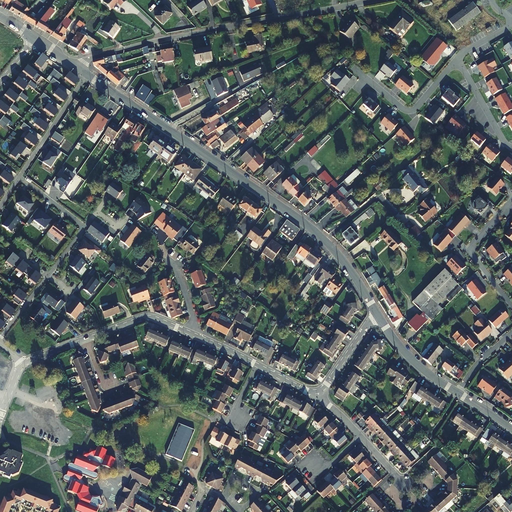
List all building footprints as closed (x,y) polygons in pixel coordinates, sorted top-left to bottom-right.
[(69,13),(78,2),(75,0),(54,0),(54,1),(69,13)] [(109,0),(105,4),(109,8),(108,8),(109,8),(113,11),(117,7),(116,7),(119,4),(122,8),(127,3),(124,0),(109,0)] [(188,9),(193,16),(200,12),(206,8),(201,0),(188,9)] [(246,0),(251,10),(261,5),(258,0),(246,0)] [(57,24),(58,26),(61,21),(63,19),(64,20),(66,17),(69,13),(54,1),(48,8),(35,26),(51,35),(56,28),(54,26),(52,29),(47,26),(49,23),(47,22),(54,13),(61,18),(58,23),(57,24)] [(457,31),(481,14),(473,3),(450,20),(457,31)] [(9,11),(21,18),(25,13),(28,10),(25,7),(26,6),(25,5),(21,10),(12,5),(9,10),(9,11)] [(35,26),(48,8),(44,5),(35,15),(32,13),(30,16),(25,13),(21,18),(35,26)] [(171,14),(164,7),(154,17),(162,25),(167,20),(166,19),(171,14)] [(399,36),(402,37),(413,22),(401,13),(394,22),(395,22),(389,29),(397,35),(398,35),(399,36)] [(61,21),(58,26),(57,27),(56,27),(56,28),(51,35),(59,40),(72,22),(66,17),(64,20),(63,19),(61,21)] [(343,28),(340,32),(349,40),(353,35),(354,34),(359,28),(349,20),(345,26),(346,26),(344,29),(343,28)] [(120,29),(111,22),(103,32),(101,31),(99,33),(106,39),(109,36),(112,39),(120,29)] [(71,32),(76,25),(73,23),(68,30),(71,32)] [(76,25),(71,32),(74,35),(79,28),(76,25)] [(81,35),(78,33),(77,32),(74,37),(83,42),(85,39),(86,38),(81,34),(81,35)] [(264,49),(261,35),(255,37),(256,42),(246,44),(248,53),(264,49)] [(74,37),(71,41),(80,47),(83,42),(74,37)] [(420,58),(429,65),(434,65),(439,59),(438,54),(441,50),(442,51),(446,47),(436,39),(420,58)] [(71,41),(68,46),(77,51),(80,47),(71,41)] [(511,42),(503,47),(510,59),(511,58),(511,42)] [(210,48),(193,51),(195,62),(201,61),(201,62),(212,60),(210,48)] [(160,96),(165,94),(156,71),(154,71),(151,53),(154,53),(153,49),(148,50),(148,54),(151,71),(156,84),(160,96)] [(175,60),(173,49),(159,52),(160,56),(157,56),(158,62),(161,61),(162,63),(175,60)] [(385,58),(388,61),(394,54),(389,50),(386,53),(388,55),(385,58)] [(38,58),(34,64),(40,69),(47,59),(41,54),(38,58)] [(114,61),(112,56),(93,61),(93,63),(93,66),(94,66),(97,69),(101,65),(105,64),(114,61)] [(480,70),(484,78),(494,72),(492,68),(496,66),(492,58),(477,66),(479,70),(480,70)] [(390,78),(396,70),(387,62),(379,72),(382,74),(383,73),(390,78)] [(263,73),(258,63),(239,72),(244,81),(263,73)] [(110,72),(101,65),(97,69),(106,76),(110,72)] [(26,66),(22,72),(32,79),(36,73),(31,69),(26,66)] [(117,75),(116,74),(114,76),(111,73),(119,69),(118,66),(115,68),(113,69),(111,70),(110,72),(106,76),(118,85),(120,83),(124,77),(119,73),(117,75)] [(53,70),(49,76),(52,79),(57,73),(53,69),(53,70)] [(331,85),(340,93),(349,81),(337,70),(331,77),(335,80),(331,85)] [(78,80),(68,72),(64,78),(74,86),(78,80)] [(62,76),(57,73),(52,79),(56,82),(61,76),(62,76)] [(124,77),(120,83),(123,86),(128,79),(124,76),(124,77)] [(227,92),(221,77),(211,82),(216,93),(215,93),(217,97),(227,92)] [(402,77),(395,85),(399,89),(400,88),(406,94),(413,86),(402,77)] [(17,78),(13,84),(23,91),(27,85),(17,78)] [(489,87),(493,95),(502,90),(495,78),(486,84),(488,88),(489,87)] [(52,79),(50,83),(56,87),(55,88),(56,88),(59,84),(56,82),(52,79)] [(30,81),(27,85),(34,90),(36,86),(30,81)] [(143,85),(135,97),(149,106),(156,97),(150,93),(152,91),(143,85)] [(180,88),(173,91),(181,108),(190,104),(188,99),(191,97),(186,86),(180,88)] [(449,88),(441,98),(453,108),(459,100),(456,98),(458,95),(449,88)] [(8,89),(4,95),(14,103),(18,97),(8,89)] [(67,96),(57,89),(53,95),(63,102),(67,96)] [(21,93),(18,97),(25,102),(27,98),(21,93)] [(495,99),(499,106),(500,106),(500,108),(504,115),(511,110),(511,106),(505,93),(495,99)] [(43,94),(40,97),(47,102),(49,99),(43,94)] [(362,105),(374,115),(380,108),(368,98),(362,105)] [(226,105),(229,111),(238,105),(235,99),(226,105)] [(0,101),(0,111),(4,115),(9,109),(1,103),(0,101)] [(76,113),(78,114),(85,103),(83,102),(76,113)] [(85,103),(78,114),(79,115),(81,113),(89,118),(96,109),(87,103),(86,105),(85,103)] [(58,111),(48,104),(43,110),(53,117),(58,111)] [(18,110),(12,105),(9,109),(15,114),(18,110)] [(201,119),(206,126),(221,116),(223,115),(229,111),(226,105),(220,109),(221,110),(213,115),(212,114),(210,113),(201,119)] [(270,119),(269,117),(263,110),(265,108),(262,105),(253,113),(263,125),(270,119)] [(265,108),(263,110),(269,117),(271,115),(265,108)] [(430,112),(429,114),(429,113),(423,120),(431,127),(441,114),(433,108),(430,112)] [(33,109),(30,112),(37,117),(40,114),(33,109)] [(99,112),(85,133),(92,137),(97,129),(101,132),(110,119),(105,116),(104,117),(103,116),(104,115),(99,112)] [(388,114),(380,123),(391,132),(398,124),(394,121),(393,121),(390,119),(391,117),(388,114)] [(459,118),(455,115),(448,124),(459,133),(466,125),(461,121),(460,121),(458,119),(459,118)] [(10,122),(3,116),(0,120),(7,125),(10,122)] [(206,136),(213,132),(224,124),(226,123),(221,116),(206,126),(202,129),(206,136)] [(262,124),(256,116),(244,126),(250,134),(262,124)] [(48,126),(38,119),(33,125),(43,132),(48,126)] [(122,146),(133,131),(137,124),(128,119),(125,124),(129,127),(116,146),(116,147),(120,150),(121,148),(122,146)] [(23,123),(20,127),(27,132),(30,128),(23,123)] [(104,134),(113,140),(121,129),(112,123),(104,134)] [(137,124),(133,131),(135,132),(134,135),(132,134),(130,136),(132,137),(130,140),(131,141),(135,143),(134,145),(131,150),(134,152),(136,150),(141,143),(137,141),(144,129),(137,124)] [(224,124),(213,132),(204,139),(209,145),(217,139),(217,138),(220,136),(217,133),(226,127),(224,124)] [(393,136),(404,148),(412,141),(404,132),(405,131),(402,128),(393,136)] [(230,130),(219,139),(226,148),(237,139),(230,130)] [(56,131),(51,138),(60,143),(64,136),(56,131)] [(38,141),(28,133),(23,139),(33,147),(38,141)] [(476,133),(471,140),(480,147),(485,140),(476,133)] [(149,148),(159,155),(166,145),(156,138),(149,148)] [(285,153),(295,144),(293,142),(283,151),(285,153)] [(26,148),(19,143),(9,155),(16,161),(26,148)] [(489,144),(482,153),(492,161),(495,158),(495,156),(496,156),(499,152),(495,149),(494,149),(492,147),(493,147),(489,144)] [(166,145),(159,155),(168,162),(175,153),(169,149),(170,148),(166,145)] [(307,154),(310,157),(318,150),(314,147),(307,154)] [(247,165),(258,156),(251,148),(240,159),(247,165)] [(59,157),(51,152),(48,155),(49,156),(47,158),(44,162),(52,167),(59,157)] [(184,174),(192,163),(183,156),(175,167),(184,174)] [(258,156),(247,165),(253,172),(264,162),(258,156)] [(511,171),(511,162),(507,158),(500,166),(510,174),(511,171)] [(192,163),(184,174),(193,181),(201,170),(192,163)] [(269,182),(282,171),(276,163),(263,175),(269,182)] [(416,190),(420,195),(427,189),(420,182),(418,183),(406,168),(399,173),(404,178),(401,181),(408,189),(409,188),(413,192),(416,190)] [(66,169),(63,173),(73,180),(75,176),(66,169)] [(3,171),(0,175),(0,178),(8,185),(13,179),(3,171)] [(60,190),(64,193),(73,180),(63,173),(56,182),(60,185),(61,184),(63,186),(60,190)] [(317,177),(325,186),(328,184),(319,174),(317,177)] [(43,185),(46,180),(37,176),(35,181),(43,185)] [(294,176),(284,186),(294,196),(295,195),(301,190),(302,189),(299,186),(301,184),(294,176)] [(353,179),(350,176),(344,181),(348,184),(353,179)] [(211,200),(218,191),(201,178),(194,186),(211,200)] [(496,178),(487,187),(495,195),(499,191),(498,190),(500,188),(501,189),(504,185),(496,178)] [(377,191),(384,185),(382,182),(374,189),(377,191)] [(112,183),(105,191),(109,194),(109,193),(116,199),(122,191),(112,183)] [(332,191),(326,187),(323,189),(328,195),(332,191)] [(334,208),(354,191),(351,188),(342,196),(337,191),(327,200),(334,208)] [(301,190),(295,195),(298,199),(304,206),(312,199),(302,189),(301,190)] [(489,202),(480,194),(472,203),(472,206),(472,207),(474,210),(480,215),(487,206),(487,205),(489,202)] [(27,212),(33,205),(22,196),(16,204),(27,212)] [(232,209),(235,204),(224,196),(218,204),(229,213),(232,209)] [(138,198),(129,209),(135,213),(139,220),(151,214),(148,208),(146,209),(145,206),(143,205),(144,203),(138,198)] [(247,212),(253,204),(244,198),(238,206),(247,212)] [(436,212),(427,199),(419,206),(420,208),(419,212),(418,213),(424,222),(436,212)] [(344,200),(335,209),(338,212),(339,211),(345,218),(353,211),(347,205),(347,204),(344,200)] [(347,205),(353,211),(353,212),(356,210),(350,202),(347,204),(347,205)] [(253,204),(247,212),(255,218),(261,210),(253,204)] [(44,214),(37,209),(29,220),(32,222),(33,221),(43,229),(50,220),(43,215),(44,214)] [(367,217),(364,213),(348,227),(350,229),(342,236),(350,245),(358,239),(354,235),(356,233),(352,229),(367,217)] [(10,232),(20,220),(11,214),(8,218),(6,221),(5,221),(2,226),(10,232)] [(450,231),(455,236),(464,227),(465,228),(470,222),(460,214),(447,229),(450,231)] [(172,222),(168,218),(160,229),(169,236),(169,237),(173,241),(180,231),(171,223),(172,222)] [(55,222),(48,231),(61,241),(67,233),(63,229),(62,230),(60,228),(61,227),(55,222)] [(298,231),(285,222),(277,232),(290,242),(298,231)] [(91,227),(88,232),(103,243),(110,234),(102,228),(102,229),(99,227),(100,227),(94,223),(91,227)] [(408,231),(414,238),(420,233),(414,226),(408,231)] [(131,228),(121,242),(129,248),(140,234),(131,228)] [(446,235),(450,231),(447,229),(445,228),(442,232),(443,233),(432,245),(440,252),(444,247),(445,245),(446,246),(451,240),(446,235)] [(261,235),(252,229),(246,237),(259,248),(269,235),(264,231),(261,235)] [(401,243),(387,229),(380,236),(383,238),(382,239),(390,246),(389,247),(393,251),(401,243)] [(176,245),(184,251),(185,250),(188,252),(192,255),(198,247),(194,245),(195,243),(195,241),(190,237),(188,238),(187,240),(186,239),(185,242),(180,239),(176,245)] [(280,249),(270,241),(260,255),(270,262),(280,249)] [(101,251),(90,243),(88,246),(86,245),(80,252),(89,259),(95,252),(99,255),(101,251)] [(495,243),(486,250),(489,255),(490,255),(491,257),(490,258),(495,264),(499,260),(499,262),(505,257),(497,245),(496,245),(495,243)] [(297,254),(305,260),(312,250),(303,244),(300,248),(297,254)] [(294,257),(297,254),(300,248),(296,245),(287,257),(292,260),(294,257)] [(305,260),(303,263),(309,267),(310,267),(313,269),(309,275),(308,274),(303,281),(308,285),(321,267),(317,264),(322,257),(312,250),(305,260)] [(35,285),(41,277),(33,270),(12,254),(5,262),(12,267),(13,266),(17,268),(15,270),(22,275),(23,273),(30,278),(28,280),(35,285)] [(155,259),(148,254),(137,267),(145,274),(154,263),(153,262),(155,259)] [(297,254),(294,257),(303,263),(305,260),(297,254)] [(445,257),(441,259),(457,274),(465,267),(454,256),(454,257),(449,261),(445,257)] [(86,263),(77,257),(75,260),(75,261),(70,267),(79,273),(86,263)] [(383,298),(388,295),(383,287),(379,280),(375,273),(371,267),(366,270),(370,276),(365,279),(367,282),(368,284),(370,286),(374,283),(383,298)] [(332,278),(334,275),(324,268),(314,282),(319,286),(323,280),(329,283),(332,278)] [(511,270),(510,268),(501,275),(506,281),(507,280),(509,282),(508,283),(511,287),(511,270)] [(444,269),(412,303),(419,310),(450,277),(451,277),(444,269)] [(206,285),(201,270),(191,274),(196,288),(206,285)] [(336,281),(332,278),(329,283),(326,287),(336,295),(341,287),(336,283),(336,281)] [(101,285),(94,279),(92,282),(89,286),(85,291),(92,296),(101,285)] [(163,296),(175,292),(170,279),(159,283),(163,296)] [(476,300),(485,293),(482,289),(482,290),(480,288),(481,288),(475,280),(466,286),(476,300)] [(150,299),(146,286),(142,287),(142,289),(130,293),(134,303),(138,301),(141,300),(141,302),(150,299)] [(307,286),(302,293),(305,295),(310,287),(307,286)] [(458,286),(458,287),(446,300),(449,303),(460,291),(462,289),(458,286)] [(208,288),(201,291),(203,295),(201,296),(203,301),(204,304),(202,305),(204,310),(215,306),(208,288)] [(12,301),(19,306),(26,296),(18,290),(17,289),(12,296),(14,298),(12,301)] [(49,307),(54,311),(56,308),(61,302),(51,294),(49,297),(45,302),(49,306),(49,307)] [(47,309),(49,307),(49,306),(45,302),(49,297),(46,295),(39,303),(47,309)] [(393,310),(397,316),(390,320),(393,323),(402,317),(401,314),(400,312),(398,308),(397,307),(396,308),(388,295),(383,298),(391,311),(393,310)] [(165,301),(172,319),(182,315),(176,297),(165,301)] [(344,309),(353,315),(357,309),(355,299),(345,300),(346,306),(344,309)] [(65,305),(61,302),(56,308),(60,311),(65,305)] [(326,314),(331,307),(325,302),(319,312),(325,316),(326,314)] [(70,310),(66,315),(74,322),(84,310),(75,303),(70,309),(70,310)] [(120,312),(117,303),(102,308),(106,317),(120,312)] [(0,330),(15,311),(6,305),(1,311),(3,313),(0,316),(0,330)] [(40,305),(37,308),(45,314),(49,317),(52,314),(40,305)] [(475,317),(480,312),(474,306),(469,310),(475,317)] [(37,325),(45,314),(37,308),(29,318),(37,325)] [(353,315),(344,309),(338,317),(347,323),(353,315)] [(501,310),(488,321),(494,329),(507,317),(501,310)] [(227,335),(231,326),(218,319),(220,316),(213,312),(207,325),(227,335)] [(242,339),(249,342),(254,331),(241,324),(244,317),(238,314),(233,324),(240,327),(235,338),(241,341),(242,339)] [(425,318),(422,315),(419,317),(417,315),(408,325),(415,332),(425,323),(423,321),(425,318)] [(484,337),(491,331),(480,319),(473,325),(477,329),(473,333),(480,341),(484,338),(484,337)] [(68,327),(59,320),(50,331),(59,338),(68,327)] [(339,327),(335,333),(343,338),(349,330),(341,324),(337,322),(335,325),(339,327)] [(155,342),(159,333),(149,329),(145,338),(155,342)] [(471,350),(477,344),(469,335),(466,337),(464,334),(461,332),(460,330),(451,338),(460,348),(465,343),(471,350)] [(310,338),(315,341),(318,335),(314,332),(310,338)] [(159,333),(155,342),(165,346),(169,338),(159,333)] [(343,338),(335,333),(328,342),(336,347),(343,338)] [(125,337),(130,350),(138,346),(135,337),(133,337),(133,336),(130,338),(129,335),(125,337)] [(130,350),(125,337),(122,338),(122,340),(119,341),(120,342),(118,343),(120,349),(121,353),(130,350)] [(259,352),(264,343),(254,338),(250,347),(259,352)] [(366,347),(374,353),(376,350),(381,349),(379,339),(370,341),(366,347)] [(113,341),(109,343),(107,344),(104,350),(110,352),(120,349),(118,343),(117,340),(113,341)] [(178,355),(182,345),(172,341),(169,351),(178,355)] [(326,345),(323,350),(322,350),(330,356),(336,347),(328,342),(326,345)] [(264,343),(259,352),(269,357),(273,348),(264,343)] [(434,344),(430,349),(439,355),(442,350),(434,344)] [(188,359),(192,349),(182,345),(178,355),(188,359)] [(366,347),(360,355),(369,361),(374,353),(366,347)] [(110,352),(104,350),(102,349),(98,357),(100,364),(106,362),(110,352)] [(439,355),(430,349),(423,359),(431,365),(439,355)] [(204,363),(208,354),(198,350),(191,365),(195,367),(198,361),(204,363)] [(83,363),(82,360),(81,358),(82,355),(74,351),(72,355),(75,356),(72,361),(75,366),(83,363)] [(284,366),(289,357),(279,352),(275,361),(284,366)] [(208,354),(204,363),(213,368),(214,368),(218,359),(208,354)] [(369,361),(360,355),(354,364),(362,370),(369,361)] [(289,357),(284,366),(294,371),(298,362),(289,357)] [(312,366),(320,371),(326,363),(318,357),(312,366)] [(505,366),(504,365),(498,370),(502,375),(506,379),(511,375),(511,377),(511,376),(511,358),(506,363),(507,364),(505,366)] [(222,361),(217,370),(223,374),(225,371),(229,373),(232,366),(222,361)] [(452,375),(457,368),(446,361),(442,367),(452,375)] [(78,375),(90,370),(89,366),(87,367),(85,364),(84,362),(83,363),(75,366),(78,375)] [(128,380),(137,376),(134,366),(128,364),(125,370),(125,372),(127,376),(128,380)] [(387,373),(393,377),(390,381),(394,385),(397,381),(405,387),(411,378),(404,372),(405,370),(400,367),(399,369),(393,365),(387,373)] [(235,370),(236,368),(232,366),(229,373),(227,375),(231,376),(230,379),(238,383),(242,374),(238,371),(235,370)] [(320,371),(312,366),(306,375),(314,380),(320,371)] [(347,377),(355,383),(361,374),(353,369),(347,377)] [(81,383),(90,379),(90,378),(91,378),(90,375),(92,374),(90,370),(78,375),(81,383)] [(128,380),(129,383),(131,387),(132,390),(133,390),(137,392),(138,392),(141,386),(137,376),(128,380)] [(355,383),(347,377),(341,386),(349,392),(355,383)] [(483,391),(489,395),(496,386),(483,377),(476,387),(481,390),(481,389),(483,390),(483,391)] [(84,392),(97,387),(95,383),(93,384),(92,381),(91,381),(90,379),(81,383),(84,392)] [(264,393),(268,384),(259,379),(254,387),(264,393)] [(414,394),(423,399),(428,391),(415,382),(409,390),(414,394)] [(268,384),(264,393),(273,397),(277,388),(268,384)] [(220,389),(218,392),(227,397),(229,398),(233,390),(224,386),(222,390),(220,389)] [(349,392),(341,386),(335,395),(343,401),(349,392)] [(88,400),(96,397),(97,397),(96,395),(97,395),(96,392),(98,391),(97,387),(84,392),(88,400)] [(494,396),(493,398),(499,402),(499,401),(500,400),(504,403),(505,408),(511,407),(510,403),(511,402),(511,395),(501,388),(494,396)] [(432,405),(437,397),(428,391),(423,399),(432,405)] [(214,400),(225,406),(227,402),(225,401),(227,397),(218,392),(214,400)] [(123,398),(126,407),(132,404),(134,400),(138,402),(140,397),(135,395),(132,393),(130,393),(129,396),(126,397),(123,398)] [(290,407),(295,398),(285,393),(281,402),(290,407)] [(420,403),(423,399),(414,394),(412,398),(420,403)] [(123,398),(123,397),(121,398),(121,397),(117,398),(117,396),(113,398),(114,401),(118,410),(126,407),(123,398)] [(92,403),(99,406),(98,404),(97,400),(96,397),(88,400),(88,401),(92,403)] [(437,397),(432,405),(438,409),(441,411),(446,403),(437,397)] [(295,398),(290,407),(293,409),(292,412),(298,415),(300,412),(304,403),(295,398)] [(225,406),(214,400),(212,404),(214,405),(212,409),(221,414),(225,406)] [(99,407),(99,406),(92,403),(88,401),(91,410),(97,413),(99,407)] [(105,408),(114,411),(118,410),(114,401),(111,403),(107,404),(104,406),(103,408),(105,408)] [(304,403),(300,412),(309,417),(314,408),(304,403)] [(459,426),(465,418),(456,412),(451,420),(459,426)] [(333,422),(330,419),(329,420),(327,418),(323,414),(316,421),(322,427),(324,426),(326,429),(333,422)] [(370,429),(380,421),(374,414),(366,421),(369,425),(368,426),(370,429)] [(256,425),(268,431),(269,427),(267,426),(269,422),(260,417),(256,425)] [(383,418),(380,421),(386,427),(389,425),(383,418)] [(468,432),(474,424),(465,418),(459,426),(468,432)] [(380,421),(370,429),(373,432),(375,431),(378,435),(386,427),(380,421)] [(326,429),(330,434),(332,432),(335,435),(340,430),(333,422),(326,429)] [(195,430),(179,424),(167,455),(182,461),(195,430)] [(474,424),(468,432),(474,436),(477,438),(482,430),(474,424)] [(268,431),(256,425),(255,429),(257,430),(255,435),(264,439),(268,431)] [(386,427),(378,435),(381,438),(380,440),(382,442),(392,434),(386,427)] [(221,433),(222,432),(217,429),(215,428),(210,436),(213,438),(216,440),(215,442),(223,446),(228,437),(224,435),(221,433)] [(494,446),(500,438),(490,432),(487,429),(482,438),(494,446)] [(348,438),(340,430),(335,435),(333,437),(340,445),(348,438)] [(402,437),(396,430),(392,434),(398,441),(402,437)] [(255,435),(252,433),(248,441),(251,442),(249,446),(257,451),(260,447),(257,446),(259,441),(262,442),(264,439),(255,435)] [(392,434),(382,442),(385,445),(387,444),(390,448),(398,441),(392,434)] [(304,436),(301,438),(298,442),(296,440),(293,442),(299,449),(301,452),(310,443),(304,436)] [(228,437),(223,446),(231,450),(232,448),(235,450),(239,441),(235,439),(234,440),(231,439),(228,437)] [(408,444),(408,443),(402,437),(398,441),(404,447),(408,444)] [(504,452),(509,444),(500,438),(494,446),(504,452)] [(398,441),(390,448),(393,452),(392,453),(394,456),(404,447),(398,441)] [(286,448),(294,458),(298,455),(296,453),(299,449),(293,442),(286,448)] [(408,444),(404,447),(410,454),(413,451),(413,450),(408,444)] [(357,462),(364,455),(356,446),(348,453),(357,462)] [(69,477),(67,476),(66,476),(65,476),(64,476),(63,477),(62,478),(62,479),(63,481),(64,482),(69,484),(67,491),(76,495),(79,501),(75,511),(78,511),(96,511),(98,509),(96,508),(97,506),(99,506),(100,506),(101,506),(102,505),(102,503),(98,496),(95,497),(93,497),(91,496),(89,495),(88,494),(87,493),(87,490),(87,488),(85,487),(85,485),(84,483),(82,483),(81,481),(81,480),(82,477),(85,476),(85,479),(88,478),(94,480),(96,480),(97,479),(98,478),(98,476),(97,475),(97,474),(93,472),(100,465),(111,469),(115,459),(105,455),(106,450),(97,447),(95,451),(90,450),(88,455),(83,453),(81,457),(77,456),(74,465),(71,464),(70,464),(68,465),(67,465),(67,466),(67,467),(67,469),(68,470),(69,471),(71,471),(69,477)] [(404,447),(394,456),(397,458),(398,457),(402,461),(410,454),(404,447)] [(294,458),(286,448),(283,451),(285,453),(282,456),(288,463),(294,458)] [(0,472),(2,469),(5,470),(3,474),(6,475),(5,477),(10,479),(11,476),(13,477),(18,474),(22,466),(19,465),(20,462),(23,456),(8,450),(8,452),(5,454),(2,456),(0,456),(0,472)] [(410,454),(416,461),(419,458),(413,451),(410,454)] [(416,461),(410,454),(402,461),(408,468),(416,461)] [(357,462),(354,464),(357,467),(359,465),(364,471),(372,464),(364,455),(357,462)] [(437,472),(445,464),(437,455),(429,462),(437,472)] [(278,480),(284,475),(281,474),(279,476),(272,472),(266,469),(267,467),(265,465),(263,464),(261,467),(256,464),(250,461),(251,459),(249,458),(247,457),(246,459),(240,456),(234,467),(238,469),(241,468),(244,469),(246,470),(247,474),(250,475),(253,477),(257,476),(259,477),(261,478),(262,482),(266,484),(269,485),(270,483),(273,485),(277,481),(278,480)] [(372,464),(364,471),(363,472),(369,479),(376,472),(372,469),(375,467),(372,464)] [(446,481),(453,475),(454,474),(445,464),(437,472),(446,481)] [(127,506),(129,507),(134,499),(137,492),(141,484),(145,473),(146,472),(138,469),(130,471),(132,478),(128,486),(125,485),(122,491),(125,492),(122,497),(120,496),(116,503),(117,507),(116,507),(117,511),(119,511),(122,511),(122,510),(126,508),(127,506)] [(349,479),(345,474),(341,469),(334,475),(343,485),(344,486),(348,482),(346,481),(349,479)] [(207,483),(206,484),(212,487),(218,490),(219,489),(222,491),(226,484),(222,482),(224,479),(222,478),(224,473),(217,470),(215,474),(212,473),(211,476),(207,474),(203,481),(207,483)] [(376,472),(369,479),(372,483),(370,485),(372,487),(382,479),(376,472)] [(152,477),(145,473),(141,484),(147,487),(152,477)] [(294,477),(295,476),(293,473),(286,480),(288,482),(287,484),(293,490),(300,483),(297,479),(294,477)] [(343,485),(334,475),(331,477),(333,480),(329,483),(336,491),(343,485)] [(457,479),(453,475),(446,481),(448,484),(448,488),(456,488),(457,479)] [(329,483),(327,481),(317,490),(324,497),(331,491),(333,493),(336,491),(329,483)] [(194,487),(184,483),(180,490),(190,495),(194,487)] [(310,492),(307,488),(306,489),(303,487),(300,483),(293,490),(298,496),(300,495),(303,498),(310,492)] [(446,494),(452,501),(456,497),(456,488),(448,488),(448,492),(446,494)] [(508,511),(511,511),(511,498),(511,499),(509,501),(511,504),(509,506),(506,503),(501,498),(509,491),(506,488),(496,497),(502,504),(506,509),(508,511)] [(0,511),(15,511),(17,508),(16,506),(15,504),(19,502),(20,504),(20,506),(30,509),(31,509),(31,507),(36,508),(35,510),(34,511),(36,511),(58,511),(60,507),(53,504),(51,501),(49,500),(50,499),(27,490),(26,491),(24,490),(20,492),(13,489),(10,496),(8,495),(7,498),(3,500),(2,502),(1,501),(0,503),(0,511)] [(185,503),(190,495),(180,490),(176,499),(185,503)] [(296,499),(298,496),(293,490),(290,492),(296,499)] [(452,501),(446,494),(444,495),(443,494),(441,496),(439,495),(437,497),(445,507),(452,501)] [(489,502),(496,497),(493,494),(487,499),(489,502)] [(372,508),(383,498),(380,495),(377,497),(375,495),(374,496),(373,495),(366,501),(372,508)] [(439,511),(445,507),(437,497),(433,500),(435,502),(433,504),(434,505),(432,507),(436,511),(439,511)] [(489,502),(487,504),(489,507),(492,505),(497,511),(500,508),(499,506),(502,504),(496,497),(489,502)] [(225,506),(226,504),(215,498),(214,500),(210,501),(208,504),(207,507),(208,511),(207,511),(218,511),(220,510),(223,504),(225,506)] [(260,498),(251,506),(253,508),(252,511),(272,511),(271,510),(269,511),(265,507),(261,502),(263,500),(260,498)] [(376,511),(380,511),(385,508),(384,506),(385,505),(383,503),(385,501),(383,498),(372,508),(376,511)] [(129,507),(129,508),(136,511),(142,511),(146,505),(138,501),(134,499),(129,507)] [(185,503),(176,499),(172,507),(173,508),(181,511),(185,503)]
